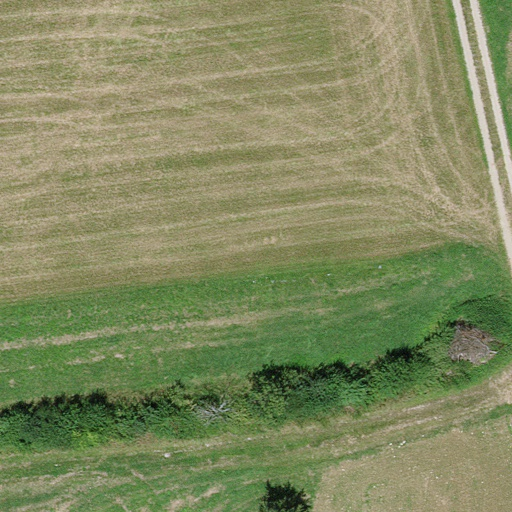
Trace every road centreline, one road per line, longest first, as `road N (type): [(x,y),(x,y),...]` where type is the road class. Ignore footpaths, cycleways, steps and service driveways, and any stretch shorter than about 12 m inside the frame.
road 1 (track): [(0,476),(345,438),(511,374)]
road 2 (track): [(511,259),(458,0)]
